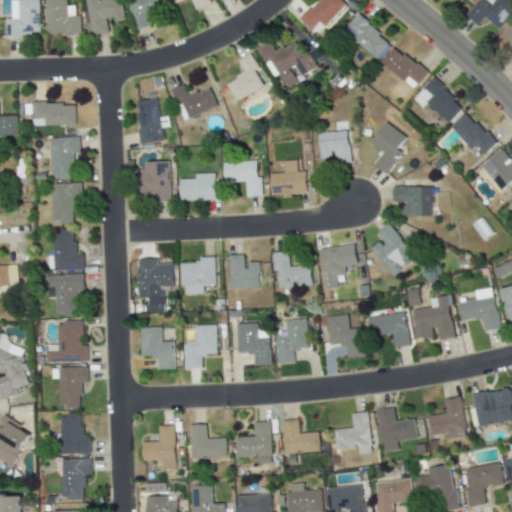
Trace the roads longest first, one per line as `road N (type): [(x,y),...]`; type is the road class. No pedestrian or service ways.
road 1 (residential): [(104,68),(121,511)]
road 2 (residential): [(511,357),(349,389),(118,400)]
road 3 (residential): [(0,70),(149,62),(192,51),(277,0)]
road 4 (residential): [(111,237),(323,220),(355,198)]
road 5 (residential): [(511,115),(388,0)]
